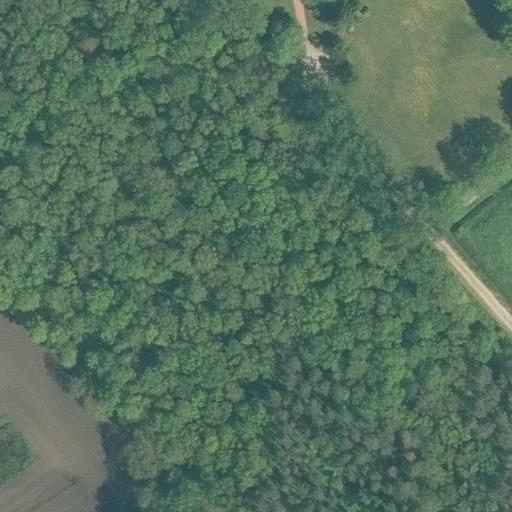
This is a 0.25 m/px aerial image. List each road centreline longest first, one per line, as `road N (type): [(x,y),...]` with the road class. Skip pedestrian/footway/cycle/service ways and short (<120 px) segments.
road 1 (track): [(229,511),(195,455),(207,421),(421,223)]
road 2 (track): [(421,223),(307,94)]
road 3 (track): [(511,326),(421,223)]
